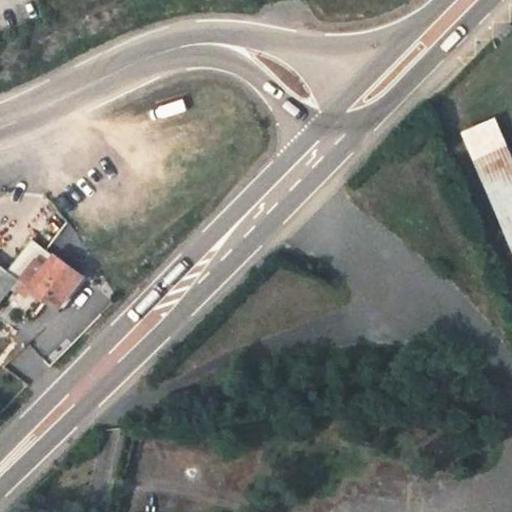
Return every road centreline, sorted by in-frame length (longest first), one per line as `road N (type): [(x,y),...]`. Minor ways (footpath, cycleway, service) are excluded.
road 1 (primary): [(0,467),(304,161)]
road 2 (tertiary): [(206,49),(144,63),(0,125)]
road 3 (tertiary): [(206,49),(255,71),(294,114),(304,161)]
road 4 (tertiary): [(449,17),(354,48),(304,49)]
road 5 (primary): [(350,116),(449,17)]
